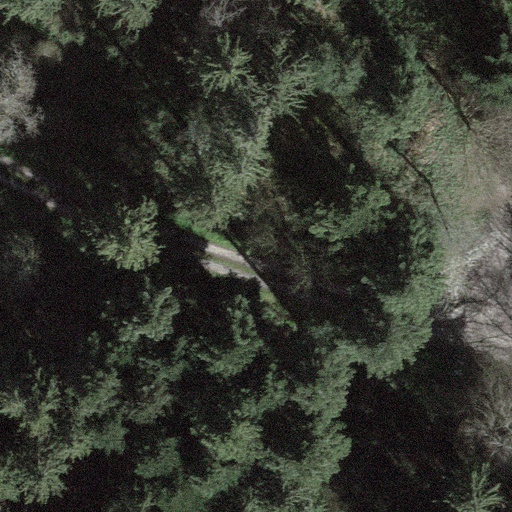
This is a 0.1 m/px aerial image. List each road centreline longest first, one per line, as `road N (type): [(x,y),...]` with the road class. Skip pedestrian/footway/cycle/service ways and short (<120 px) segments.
road 1 (track): [(511,320),(477,305),(0,198)]
road 2 (track): [(477,305),(511,130)]
